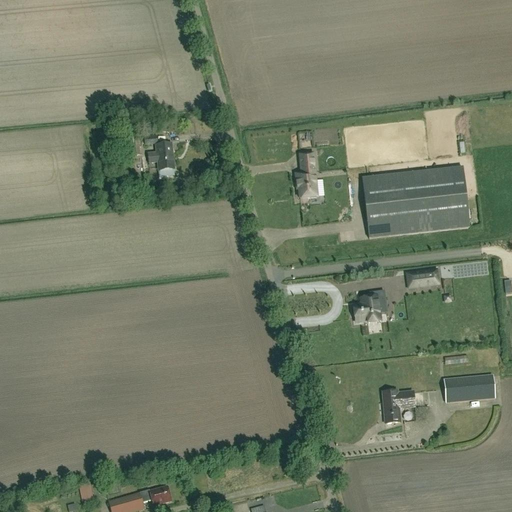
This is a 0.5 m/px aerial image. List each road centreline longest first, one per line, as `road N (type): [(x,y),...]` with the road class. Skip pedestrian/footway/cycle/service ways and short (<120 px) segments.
road 1 (unclassified): [(338,511),(196,0)]
road 2 (unknown): [(328,475),(175,511)]
